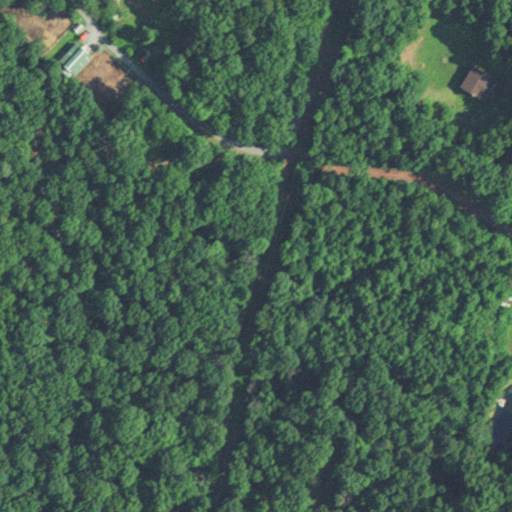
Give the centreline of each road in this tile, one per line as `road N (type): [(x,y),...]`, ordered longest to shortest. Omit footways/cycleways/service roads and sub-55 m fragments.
road 1 (track): [(179,511),(212,422),(226,316),(275,212),(279,155)]
road 2 (residential): [(279,155),(324,0)]
